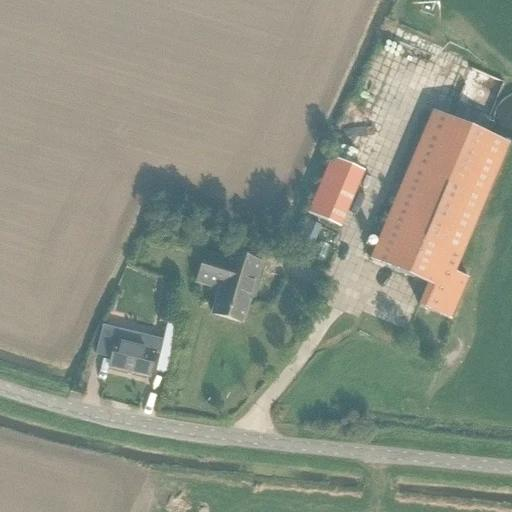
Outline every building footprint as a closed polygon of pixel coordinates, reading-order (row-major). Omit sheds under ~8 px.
[(428,285),(419,307),(450,320),(467,278),(454,273),(508,144),(433,112),(370,261),(428,285)] [(308,215),(339,228),(363,171),(332,158),(308,215)] [(307,221),(303,241),(312,242),(316,223),(307,221)] [(212,315),(241,324),(248,300),(252,302),(263,265),(230,255),(229,261),(206,254),(197,283),(216,289),(214,297),(217,298),(212,315)] [(122,322),(127,302),(119,300),(113,320),(122,322)] [(108,367),(149,377),(157,341),(102,328),(94,357),(110,360),(108,367)]
